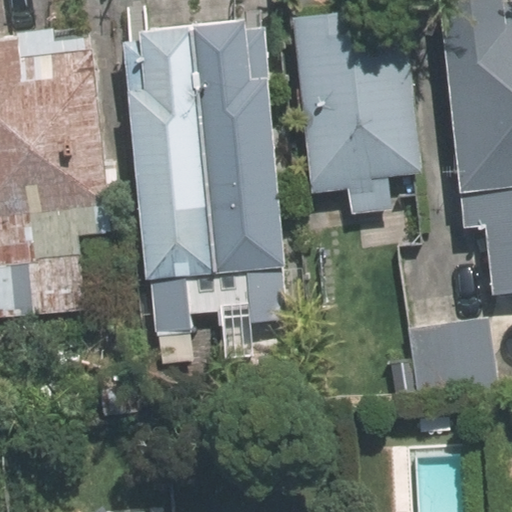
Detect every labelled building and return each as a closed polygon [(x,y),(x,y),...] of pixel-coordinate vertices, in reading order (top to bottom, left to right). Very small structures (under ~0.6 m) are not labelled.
[(379,0),(315,4),(328,181),(362,179),(364,203),(405,200),(402,164),(435,162),(425,10),(379,14),(379,0)] [(511,0),(466,0),(479,218),(503,216),(507,284),(511,284),(511,0)] [(290,15),(216,17),(232,309),(258,308),(259,327),(299,326),(290,15)] [(202,310),(232,309),(216,17),(150,19),(159,330),(203,329),(202,310)] [(113,25),(0,27),(0,306),(88,304),(86,223),(119,222),(113,25)] [(418,391),(511,389),(511,341),(508,341),(508,313),(417,315),(418,391)]
